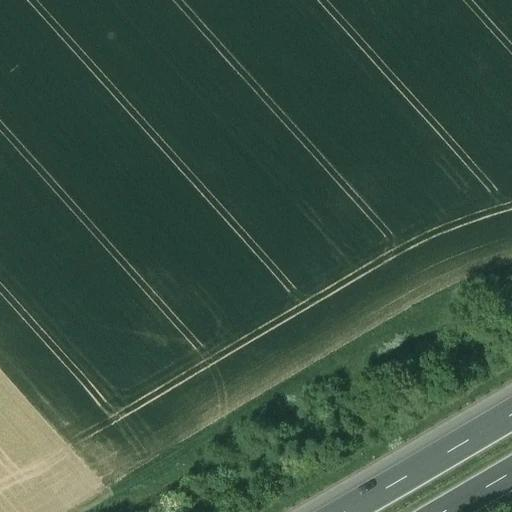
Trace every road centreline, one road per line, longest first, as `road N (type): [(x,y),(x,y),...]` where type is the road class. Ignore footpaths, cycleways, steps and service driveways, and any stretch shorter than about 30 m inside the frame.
road 1 (track): [(85,511),(511,275)]
road 2 (motorway): [(511,405),(328,511)]
